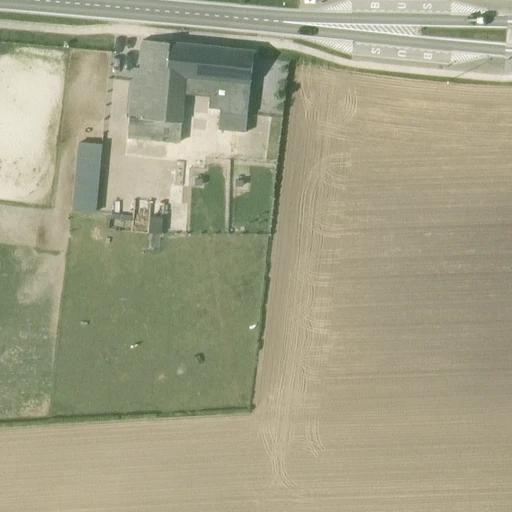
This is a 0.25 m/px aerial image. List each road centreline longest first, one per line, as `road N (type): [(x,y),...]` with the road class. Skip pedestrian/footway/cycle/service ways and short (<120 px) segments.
road 1 (primary): [(0,0),(279,23)]
road 2 (primary): [(279,23),(511,52)]
road 3 (primary): [(511,21),(279,23)]
